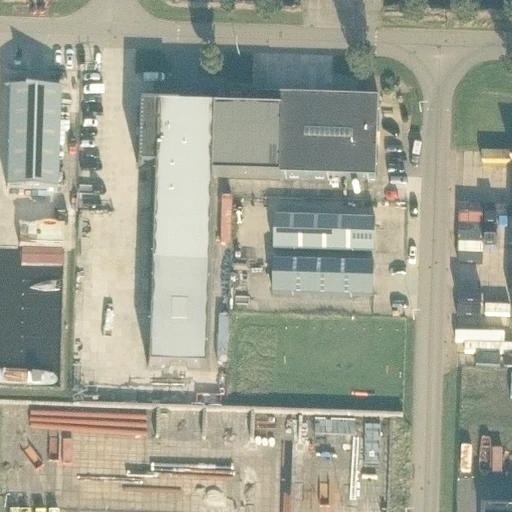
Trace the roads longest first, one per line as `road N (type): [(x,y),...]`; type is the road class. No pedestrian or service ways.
road 1 (unclassified): [(439,46),(421,511)]
road 2 (unclassified): [(439,46),(113,36)]
